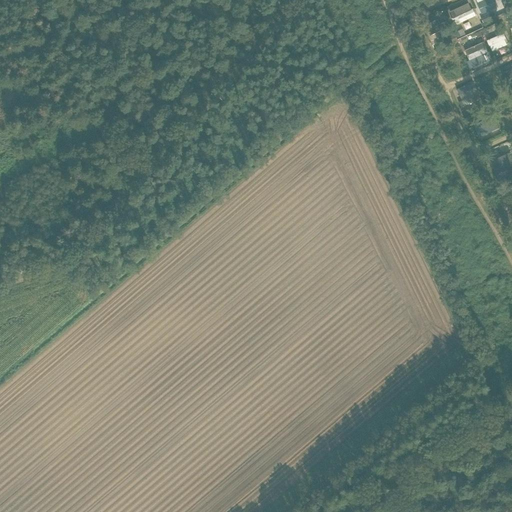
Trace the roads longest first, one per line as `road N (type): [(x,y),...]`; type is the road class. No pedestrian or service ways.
road 1 (track): [(59,0),(137,187),(280,14)]
road 2 (track): [(511,273),(381,0)]
road 3 (track): [(340,511),(483,445),(511,419)]
